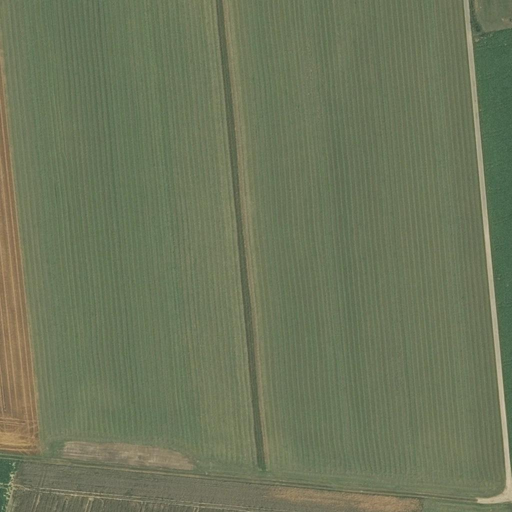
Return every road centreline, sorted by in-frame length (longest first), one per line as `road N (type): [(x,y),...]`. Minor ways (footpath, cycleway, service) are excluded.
road 1 (track): [(0,458),(511,504)]
road 2 (track): [(466,0),(511,446)]
